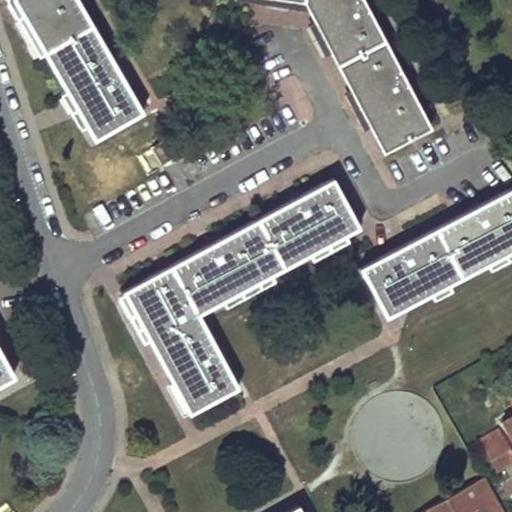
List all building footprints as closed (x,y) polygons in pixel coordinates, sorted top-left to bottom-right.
[(13,0),(73,104),(92,138),(139,112),(74,0),(13,0)] [(295,0),(304,1),(382,151),(430,126),(364,0),(295,0)] [(169,137),(152,147),(161,165),(170,161),(179,156),(169,137)] [(332,179),(124,290),(189,411),(236,385),(198,313),(359,226),(332,179)] [(457,218),(360,269),(385,315),(511,247),(511,193),(510,189),(457,218)] [(0,379),(12,374),(0,352),(0,379)] [(511,405),(511,416),(501,423),(511,442),(511,399),(509,401),(511,405)] [(511,453),(503,437),(483,448),(496,471),(511,462),(511,453)] [(481,478),(419,511),(502,511),(483,477),(481,478)]
